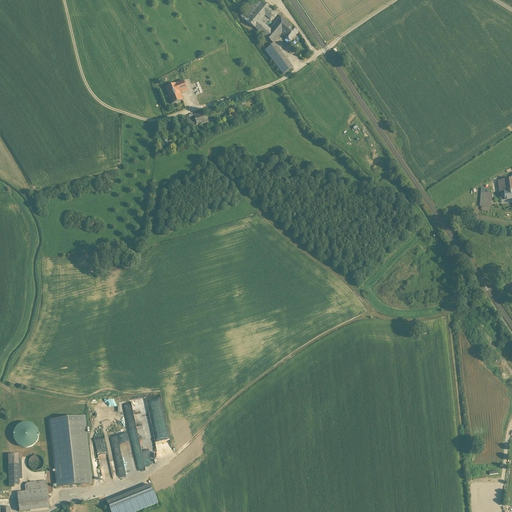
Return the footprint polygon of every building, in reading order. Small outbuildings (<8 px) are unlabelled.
[(270,30),(261,22),(265,16),(270,21),(273,20),(277,15),(259,0),(254,0),(241,17),(273,44),(281,35),(289,25),(281,17),(270,30)] [(298,32),(289,25),(281,35),(282,36),(283,35),(285,36),(284,37),(290,42),(298,32)] [(292,68),(273,45),(265,51),(283,75),(292,68)] [(184,81),(165,88),(172,104),(183,100),(180,93),(187,90),(184,81)] [(204,113),(189,117),(192,127),(193,127),(194,127),(207,123),(204,113)] [(511,178),(498,180),(499,193),(504,192),(504,190),(511,188),(511,178)] [(491,194),(481,193),(480,206),(490,207),(491,194)] [(85,417),(51,420),(58,487),(92,484),(85,417)] [(17,449),(39,443),(33,421),(11,427),(17,449)] [(126,477),(117,433),(109,435),(118,479),(126,477)] [(104,436),(94,438),(103,482),(113,480),(104,436)] [(18,454),(8,455),(9,485),(19,484),(18,454)] [(43,466),(44,463),(43,460),(42,458),(39,456),(36,456),(33,456),(31,458),(29,460),(29,463),(29,466),(31,469),(33,470),(36,471),(39,470),(42,468),(43,466)] [(47,481),(27,483),(28,491),(48,489),(47,481)] [(151,485),(106,501),(110,511),(135,511),(158,504),(151,485)] [(28,491),(17,492),(20,511),(50,508),(48,489),(28,491)] [(9,499),(1,500),(1,499),(0,499),(0,507),(2,508),(10,507),(9,499)]
